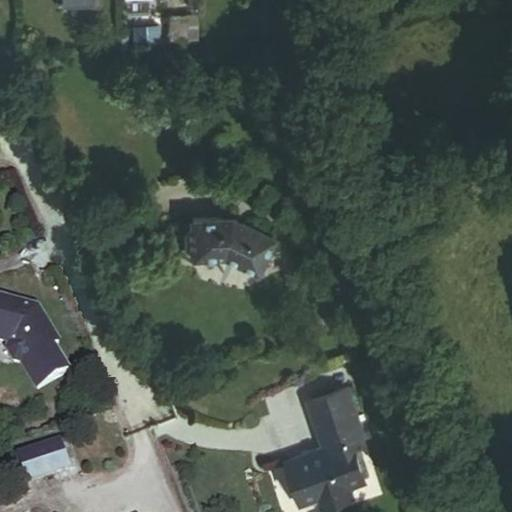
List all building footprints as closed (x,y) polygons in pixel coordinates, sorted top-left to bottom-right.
[(123,31),(114,31),(114,54),(123,54),(123,31)] [(251,86),(240,85),(238,99),(249,101),(251,86)] [(227,258),(261,275),(279,239),(235,218),(193,220),(193,226),(188,232),(189,248),(195,253),(195,259),(227,258)] [(72,375),(56,348),(62,345),(41,310),(0,299),(0,345),(10,348),(9,357),(15,366),(24,368),(40,393),(72,375)] [(366,438),(349,388),(309,402),(324,448),(286,461),(301,505),(320,498),(324,508),(355,497),(352,488),(368,482),(356,446),(359,440),(366,438)] [(103,457),(95,432),(66,441),(75,467),(103,457)] [(20,453),(30,484),(75,469),(64,438),(20,453)]
